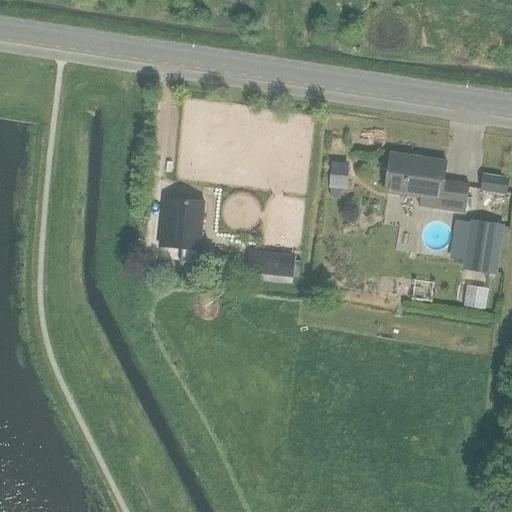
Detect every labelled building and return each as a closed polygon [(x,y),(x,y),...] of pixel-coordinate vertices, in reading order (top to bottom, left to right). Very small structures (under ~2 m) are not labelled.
[(469,189),(444,185),(447,165),(391,156),(385,196),(422,202),(421,209),(465,216),(469,189)] [(332,164),(330,188),(331,188),(341,188),(346,189),(348,165),(332,164)] [(511,192),(511,174),(489,173),(488,191),(511,192)] [(331,188),(330,197),(341,198),(341,188),(331,188)] [(200,254),(205,205),(165,201),(160,250),(200,254)] [(462,270),(469,271),(497,276),(503,238),(505,227),(470,221),(469,224),(463,262),(462,270)] [(297,254),(251,250),(248,278),(294,283),(295,276),(301,277),(303,260),(296,259),(297,254)] [(466,287),(463,308),(485,311),(488,290),(466,287)]
